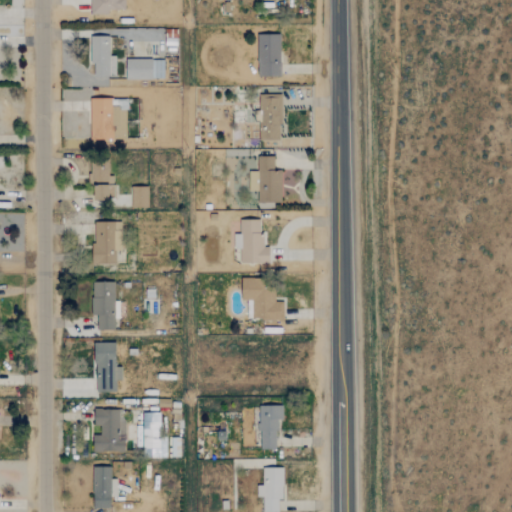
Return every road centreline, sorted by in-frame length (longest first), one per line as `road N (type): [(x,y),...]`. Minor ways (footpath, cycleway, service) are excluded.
road 1 (tertiary): [(341,511),(336,0)]
road 2 (residential): [(41,511),(39,0)]
